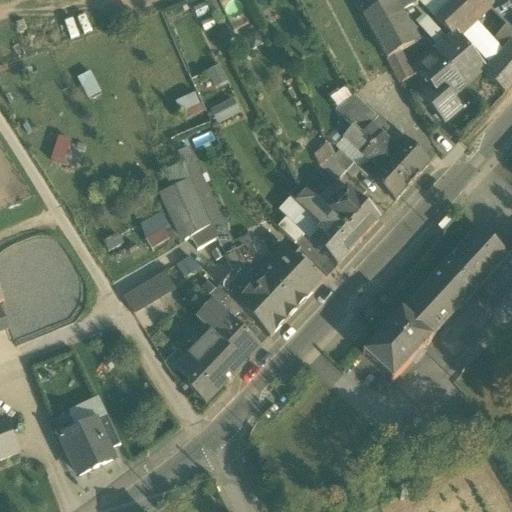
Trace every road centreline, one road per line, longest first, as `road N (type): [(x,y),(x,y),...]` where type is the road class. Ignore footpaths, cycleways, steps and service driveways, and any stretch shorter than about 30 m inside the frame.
road 1 (residential): [(511,120),(215,443)]
road 2 (track): [(215,443),(179,413),(0,131)]
